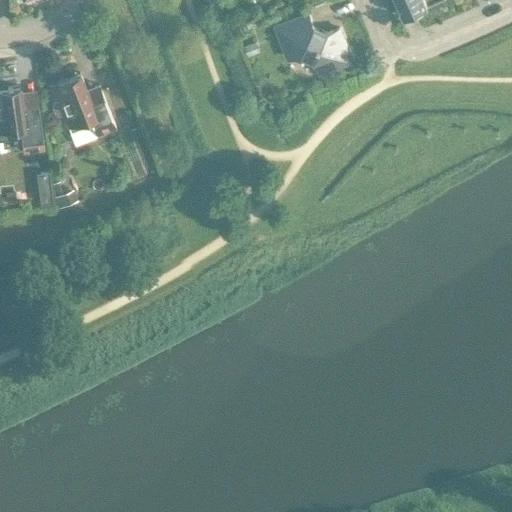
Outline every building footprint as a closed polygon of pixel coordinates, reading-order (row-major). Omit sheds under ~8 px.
[(436,0),(397,0),(404,16),(417,11),(416,9),(436,0)] [(339,28),(325,33),(313,27),(308,14),(276,26),(288,58),(301,53),(314,59),(319,72),(338,65),(340,65),(341,66),(349,63),(352,56),(349,48),(348,49),(346,48),(339,28)] [(95,134),(114,126),(98,83),(85,88),(79,73),(50,84),(56,100),(52,101),(51,106),(54,113),(58,115),(62,113),(69,131),(91,123),(95,134)] [(19,95),(18,86),(0,88),(0,139),(20,137),(22,151),(42,148),(35,93),(19,95)] [(54,198),(57,208),(78,202),(74,191),(54,198)]
